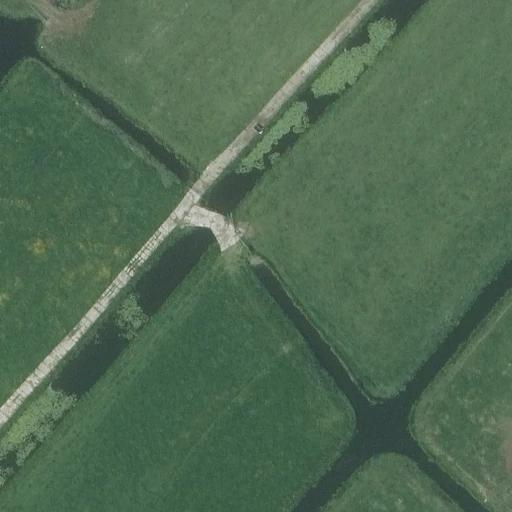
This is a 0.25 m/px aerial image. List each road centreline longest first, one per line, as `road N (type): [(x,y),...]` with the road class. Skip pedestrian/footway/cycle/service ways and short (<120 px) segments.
road 1 (track): [(370,0),(179,214),(231,230)]
road 2 (track): [(179,214),(0,421)]
